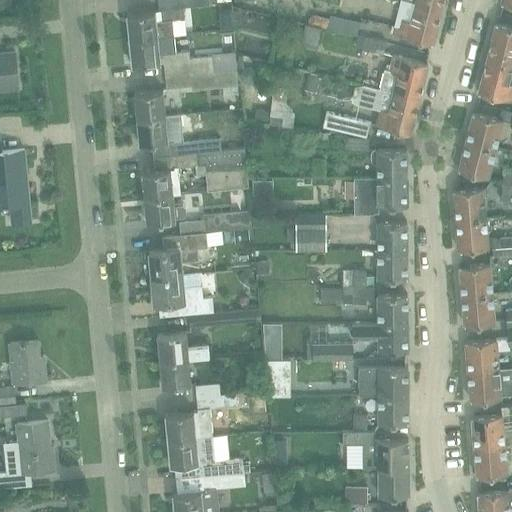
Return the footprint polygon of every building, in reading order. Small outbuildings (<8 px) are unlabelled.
[(183,7),(209,5),(209,2),(217,2),(217,0),(157,0),(159,11),(127,14),(129,39),(174,35),(172,20),(184,19),(183,7)] [(293,0),(291,12),(338,19),(340,0),(293,0)] [(406,0),(400,0),(394,26),(393,34),(432,43),(441,8),(406,0)] [(406,0),(441,8),(443,0),(406,0)] [(231,14),(245,15),(246,3),(233,1),(231,14)] [(214,14),(229,14),(228,3),(213,3),(214,14)] [(511,26),(498,23),(496,22),(487,58),(511,63),(511,26)] [(305,23),(300,46),(316,50),(322,27),(305,23)] [(175,51),(174,35),(129,39),(132,65),(164,62),(165,76),(213,71),(211,55),(190,57),(189,50),(175,51)] [(386,42),(378,40),(365,36),(362,49),(383,54),(386,42)] [(235,53),(211,55),(213,71),(236,69),(237,69),(235,53)] [(428,63),(426,62),(394,54),(390,70),(384,69),(379,89),(419,98),(428,63)] [(0,57),(0,90),(18,88),(15,56),(0,57)] [(511,63),(487,58),(479,92),(511,100),(511,63)] [(245,68),(241,73),(243,80),(249,84),(255,82),(257,76),(257,70),(251,66),(245,68)] [(238,94),(236,69),(213,71),(165,76),(166,88),(191,86),(191,90),(222,87),(223,95),(238,94)] [(320,77),(320,74),(310,72),(309,75),(308,75),(304,90),(316,93),(320,77)] [(366,85),(361,105),(380,110),(377,125),(409,133),(410,133),(419,98),(379,89),(366,85)] [(275,86),(272,124),(295,126),(296,112),(288,102),(289,87),(275,86)] [(134,93),(137,118),(167,115),(165,90),(134,93)] [(258,108),(257,118),(269,120),(270,109),(258,108)] [(366,137),(370,123),(327,112),(323,126),(365,137),(366,137)] [(504,119),(495,117),(474,112),(466,140),(497,147),(504,119)] [(169,141),(167,115),(137,118),(139,144),(169,141)] [(370,150),(370,137),(366,137),(365,137),(344,137),(345,149),(370,150)] [(221,150),(220,138),(171,142),(172,155),(221,150)] [(489,178),(495,153),(497,147),(466,140),(459,170),(489,178)] [(0,204),(11,204),(12,223),(31,221),(24,149),(0,151),(0,146),(0,204)] [(249,188),(244,148),(221,150),(172,155),(173,167),(195,165),(196,175),(206,174),(207,191),(249,188)] [(406,149),(405,149),(378,149),(378,178),(407,178),(406,149)] [(313,159),(312,176),(324,176),(325,159),(313,159)] [(511,166),(504,166),(502,181),(511,183),(511,166)] [(174,181),(173,168),(142,171),(144,197),(175,194),(181,194),(180,181),(174,181)] [(407,178),(378,178),(355,178),(355,214),(375,214),(375,213),(380,213),(380,205),(407,205),(407,178)] [(511,201),(511,183),(502,181),(501,201),(511,201)] [(487,217),(485,188),(485,187),(454,189),(456,219),(487,217)] [(176,205),(175,194),(144,197),(147,223),(178,220),(177,217),(187,216),(189,213),(188,207),(185,204),(176,205)] [(252,228),(250,209),(203,214),(203,219),(179,221),(180,234),(206,232),(223,231),(235,230),(249,228),(252,228)] [(326,250),(326,227),(326,211),(295,211),(295,227),(296,251),(326,250)] [(489,247),(487,217),(456,219),(459,249),(489,247)] [(407,221),(405,221),(379,221),(380,250),(407,250),(407,221)] [(249,228),(235,230),(236,242),(250,241),(249,228)] [(223,231),(206,232),(207,245),(224,244),(223,231)] [(184,260),(202,259),(201,248),(207,247),(207,245),(206,232),(180,234),(162,236),(164,250),(149,251),(152,277),(186,274),(184,260)] [(493,256),(511,254),(511,235),(499,237),(500,243),(492,243),(493,256)] [(407,278),(407,250),(380,250),(380,278),(407,278)] [(489,262),(462,265),(460,265),(462,295),(492,293),(489,262)] [(344,269),(344,286),(366,286),(366,269),(344,269)] [(205,283),(201,284),(200,273),(186,274),(152,277),(154,303),(168,301),(170,315),(188,313),(217,311),(216,296),(206,297),(205,283)] [(372,286),(366,286),(344,286),(342,286),(342,289),(320,289),(319,302),(342,302),(342,303),(371,304),(372,286)] [(494,322),(492,293),(462,295),(465,325),(494,322)] [(407,294),(405,294),(378,294),(378,322),(408,322),(407,294)] [(260,320),(259,308),(217,311),(188,313),(190,326),(260,320)] [(281,322),(263,322),(263,332),(282,332),(281,322)] [(408,350),(408,322),(378,322),(354,323),(354,338),(378,338),(378,350),(408,350)] [(499,368),(497,350),(509,349),(508,346),(511,345),(511,328),(507,328),(508,338),(496,339),(496,338),(466,341),(469,371),(499,368)] [(157,334),(160,360),(188,357),(209,355),(208,343),(187,345),(185,332),(157,334)] [(38,340),(10,343),(13,383),(46,379),(45,364),(40,365),(38,340)] [(314,342),(314,358),(354,358),(354,342),(314,342)] [(282,348),(265,348),(266,358),(282,358),(282,348)] [(190,383),(188,357),(160,360),(162,386),(190,383)] [(286,358),(270,358),(273,394),(295,394),(295,381),(286,381),(286,358)] [(408,366),(406,366),(358,366),(358,395),(378,395),(408,395),(408,366)] [(511,367),(499,368),(469,371),(471,400),(501,398),(500,388),(511,387),(511,367)] [(195,384),(196,396),(221,394),(219,383),(195,384)] [(13,387),(0,388),(0,403),(14,402),(13,387)] [(238,405),(237,393),(221,394),(196,396),(197,411),(165,414),(167,440),(213,436),(210,407),(238,405)] [(408,423),(408,395),(378,395),(378,423),(408,423)] [(511,442),(511,405),(501,406),(502,414),(472,416),(475,446),(495,444),(504,443),(511,442)] [(359,413),(359,430),(372,430),(372,413),(359,413)] [(16,423),(18,445),(5,446),(7,460),(19,459),(20,472),(55,469),(53,450),(51,450),(48,420),(16,423)] [(408,439),(406,439),(375,439),(375,430),(372,430),(359,430),(343,431),(343,444),(363,444),(363,468),(378,468),(378,467),(408,467),(408,439)] [(215,460),(213,436),(167,440),(170,465),(171,465),(173,479),(206,475),(244,471),(242,457),(215,460)] [(504,443),(495,444),(475,446),(477,476),(507,474),(504,443)] [(408,495),(408,467),(378,467),(378,468),(378,495),(408,495)] [(9,471),(0,472),(0,486),(11,485),(9,471)] [(245,485),(244,471),(206,475),(207,489),(172,493),(174,511),(218,511),(216,488),(245,485)] [(345,487),(345,503),(367,503),(367,486),(353,486),(353,487),(345,487)] [(511,489),(508,490),(478,492),(480,511),(509,511),(509,506),(511,506),(511,489)]
